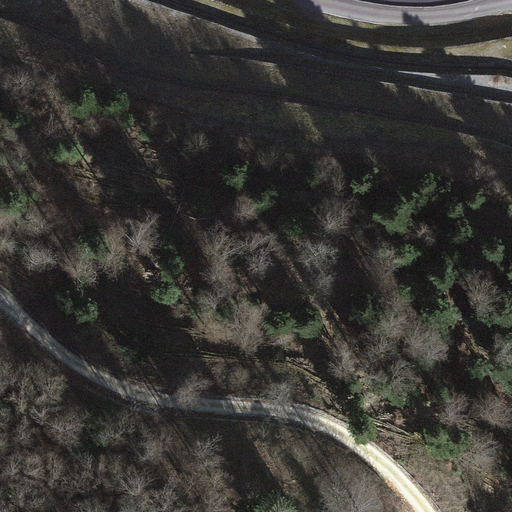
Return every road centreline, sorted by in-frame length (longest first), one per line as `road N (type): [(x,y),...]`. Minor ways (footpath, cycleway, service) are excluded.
road 1 (track): [(0,297),(64,357),(146,396),(307,416),(342,429),(379,454),(430,511)]
road 2 (trunk): [(306,0),(401,19),(508,0)]
road 3 (track): [(326,0),(398,13),(511,6)]
